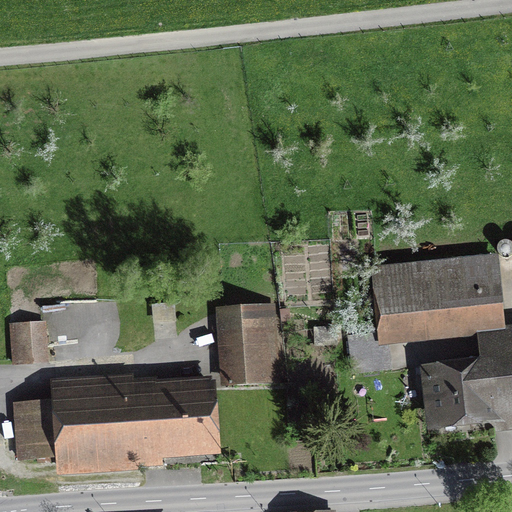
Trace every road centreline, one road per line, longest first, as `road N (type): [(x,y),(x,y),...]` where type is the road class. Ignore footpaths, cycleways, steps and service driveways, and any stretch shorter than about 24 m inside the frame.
road 1 (track): [(0,58),(511,6)]
road 2 (tertiary): [(511,475),(23,511)]
road 3 (unknown): [(0,410),(65,392),(216,387)]
